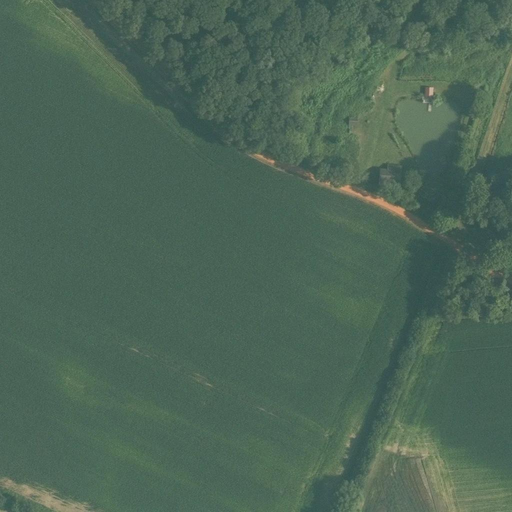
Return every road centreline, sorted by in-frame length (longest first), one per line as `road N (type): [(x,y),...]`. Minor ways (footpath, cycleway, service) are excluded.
road 1 (track): [(511,279),(402,213),(256,154),(91,0)]
road 2 (track): [(511,69),(455,246)]
